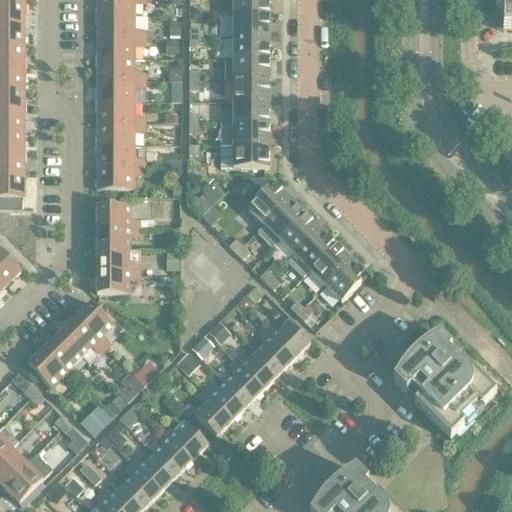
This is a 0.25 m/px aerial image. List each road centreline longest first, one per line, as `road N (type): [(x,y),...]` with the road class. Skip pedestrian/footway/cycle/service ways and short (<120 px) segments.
road 1 (residential): [(289,511),(377,426),(375,402),(341,359),(419,277),(310,163),(310,0)]
road 2 (residential): [(0,334),(73,261),(75,130),(49,92),(48,0)]
road 3 (tertiary): [(409,0),(416,129),(434,161),(511,238)]
road 4 (tertiary): [(511,207),(441,126),(436,0)]
road 5 (residential): [(511,117),(473,72),(468,0)]
